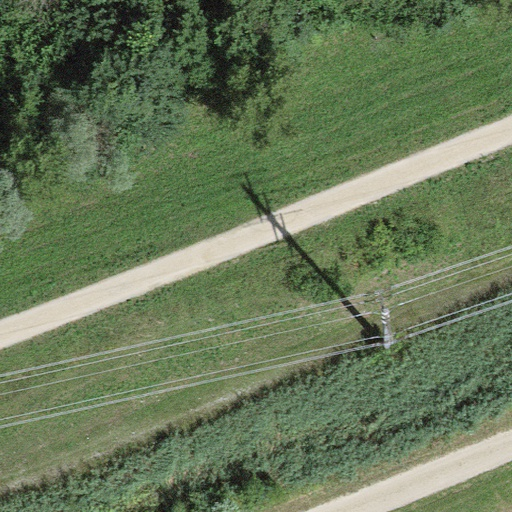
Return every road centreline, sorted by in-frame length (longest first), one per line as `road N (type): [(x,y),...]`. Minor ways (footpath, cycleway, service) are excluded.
road 1 (track): [(511,124),(0,331)]
road 2 (track): [(341,511),(511,441)]
